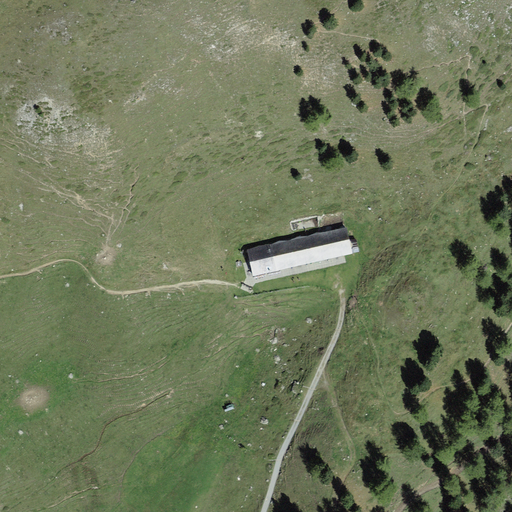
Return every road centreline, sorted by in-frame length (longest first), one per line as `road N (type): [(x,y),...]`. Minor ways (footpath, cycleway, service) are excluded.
road 1 (track): [(262,511),(342,315),(344,287),(333,279)]
road 2 (track): [(316,376),(354,459),(333,511)]
road 3 (track): [(400,511),(511,428)]
